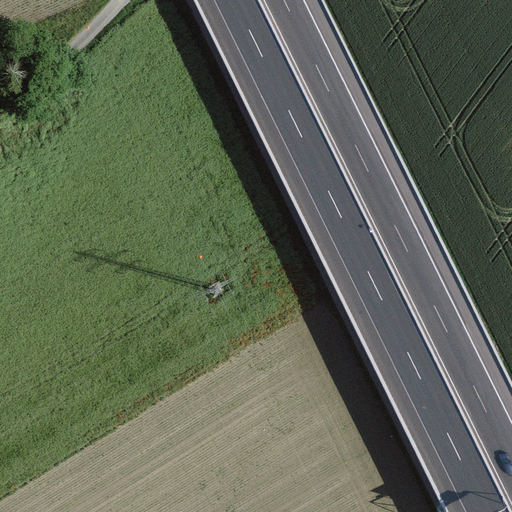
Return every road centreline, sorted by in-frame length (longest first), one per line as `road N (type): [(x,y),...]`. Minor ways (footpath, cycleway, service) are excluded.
road 1 (motorway): [(231,0),(486,511)]
road 2 (motorway): [(511,463),(286,0)]
